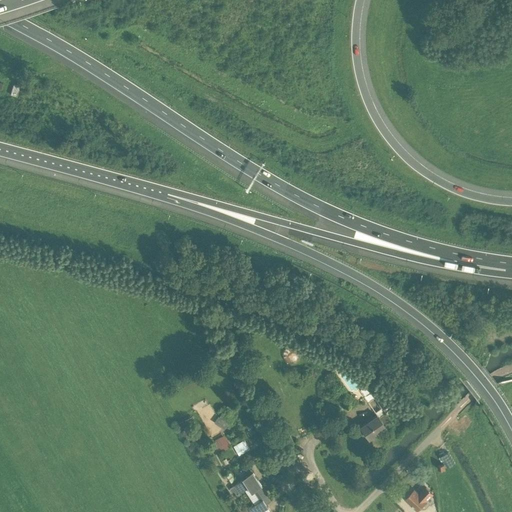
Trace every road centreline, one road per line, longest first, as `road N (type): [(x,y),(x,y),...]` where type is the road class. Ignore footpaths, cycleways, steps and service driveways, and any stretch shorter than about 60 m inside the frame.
road 1 (motorway): [(0,19),(327,215),(424,250),(511,268)]
road 2 (motorway): [(165,194),(327,262),(415,315),(468,361),(511,423)]
road 3 (motorway): [(165,194),(511,274)]
road 4 (motorway): [(511,202),(444,184),(393,142),(359,70),(359,0)]
road 5 (motorway): [(0,149),(165,194)]
